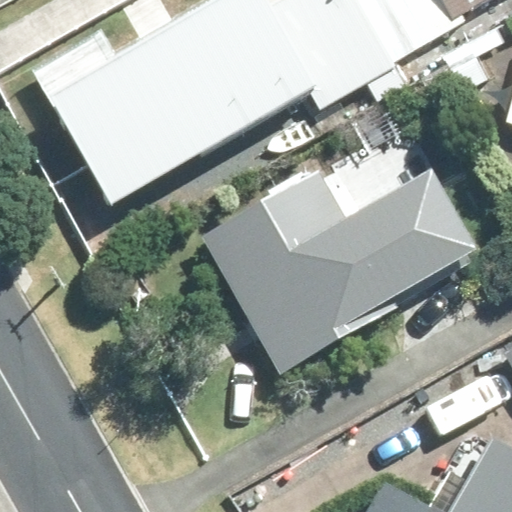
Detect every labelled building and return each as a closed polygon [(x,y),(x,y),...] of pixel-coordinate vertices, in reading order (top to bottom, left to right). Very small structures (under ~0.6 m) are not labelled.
[(271,0),(220,0),(106,68),(171,176),(314,91),(322,104),(392,64),(354,0),(298,0),(278,12),(271,0)] [(354,0),(392,64),(466,20),(462,15),(487,0),(354,0)] [(466,45),(442,58),(463,94),(486,81),(466,45)] [(511,93),(503,127),(511,129),(511,93)] [(315,172),(198,240),(280,382),(397,311),(390,304),(477,255),(428,174),(361,212),(342,179),(324,189),(315,172)] [(511,347),(501,353),(511,371),(511,347)] [(380,436),(398,464),(470,419),(452,391),(380,436)] [(511,511),(511,455),(471,433),(426,511),(511,511)]
